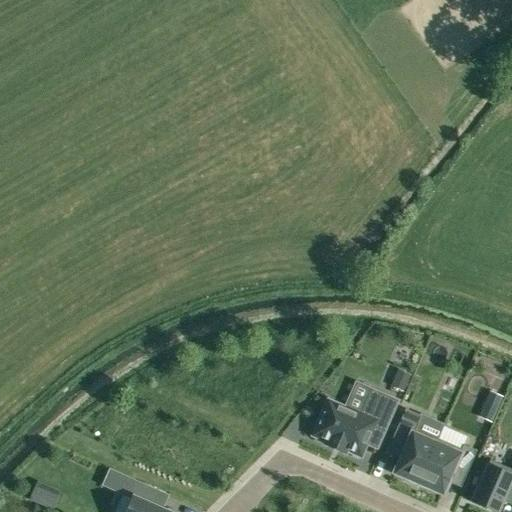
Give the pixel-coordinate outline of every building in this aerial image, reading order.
[(391,386),(402,391),(409,374),(398,369),(391,386)] [(344,449),(358,455),(371,427),(382,432),(396,400),(371,389),(359,414),(343,407),(340,413),(323,406),(311,434),(336,445),(334,449),(342,452),(344,449)] [(483,404),(496,410),(501,397),(488,391),(483,404)] [(417,486),(437,439),(415,430),(421,416),(405,409),(392,439),(407,445),(394,473),(405,477),(404,480),(417,486)] [(461,449),(437,439),(417,486),(431,491),(432,489),(442,494),(452,471),(465,477),(478,447),(464,442),(461,449)] [(511,470),(489,460),(471,503),(492,511),(496,511),(503,496),(511,499),(511,470)] [(36,503),(44,485),(36,481),(28,500),(34,503),(36,503)] [(164,494),(134,481),(127,496),(132,499),(126,511),(165,511),(161,510),(159,505),(164,494)]
